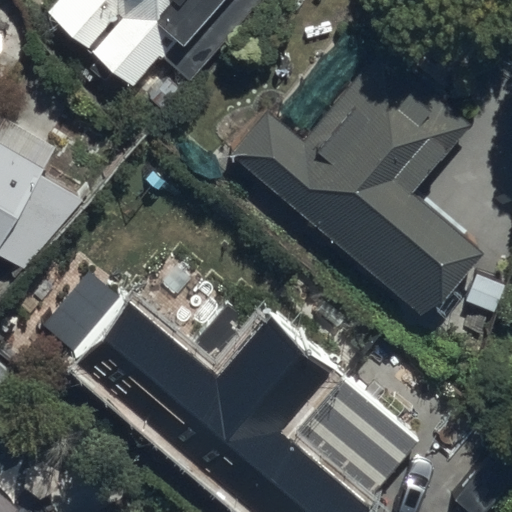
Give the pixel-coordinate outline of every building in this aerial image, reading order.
[(50,0),(43,8),(129,83),(154,53),(186,81),(256,0),(50,0)] [(268,106),(230,150),(418,312),(478,242),(410,184),(469,116),(381,41),(301,134),(268,106)] [(0,253),(25,268),(88,201),(43,172),(62,138),(0,101),(0,253)] [(89,274),(35,335),(65,362),(76,350),(167,431),(148,452),(212,508),(231,488),(258,511),(360,511),(423,441),(267,303),(250,321),(225,299),(187,341),(131,291),(121,302),(89,274)] [(0,511),(14,511),(13,509),(11,504),(8,499),(5,494),(2,490),(0,487),(0,511)]
